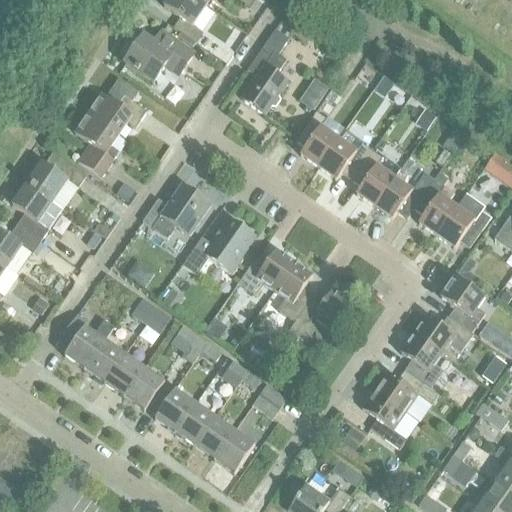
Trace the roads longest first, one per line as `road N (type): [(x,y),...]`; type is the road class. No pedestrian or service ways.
road 1 (residential): [(250,511),(409,292),(402,275),(197,131)]
road 2 (residential): [(13,398),(197,131)]
road 3 (residential): [(174,511),(13,398)]
road 4 (residential): [(197,131),(288,0)]
